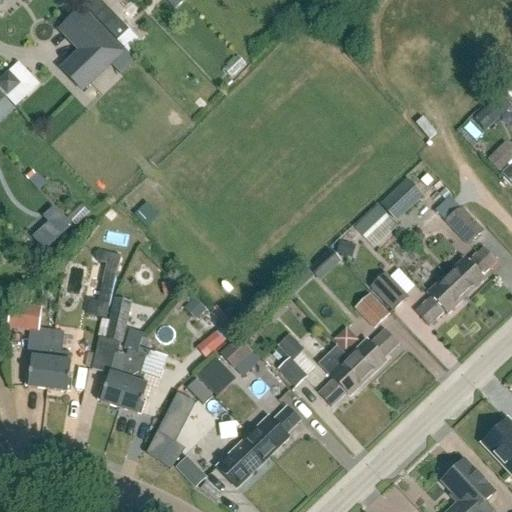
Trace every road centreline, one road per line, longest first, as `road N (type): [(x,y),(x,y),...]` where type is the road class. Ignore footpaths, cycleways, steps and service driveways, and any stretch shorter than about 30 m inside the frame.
road 1 (unclassified): [(331,511),(511,344)]
road 2 (residential): [(0,469),(85,472),(180,511)]
